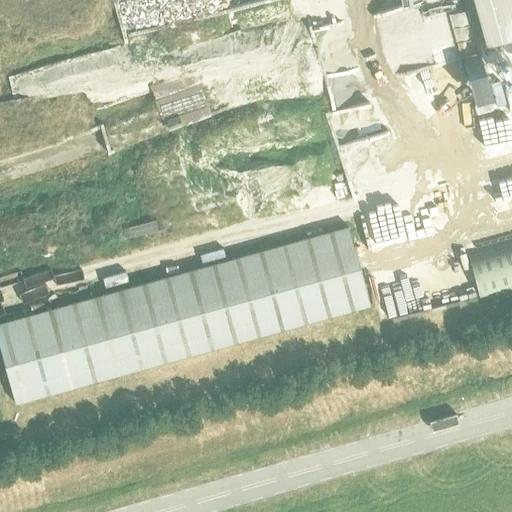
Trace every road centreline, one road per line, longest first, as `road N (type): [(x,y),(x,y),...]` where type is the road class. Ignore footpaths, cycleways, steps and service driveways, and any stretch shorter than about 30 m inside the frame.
road 1 (unknown): [(460,157),(404,105),(351,0)]
road 2 (unknown): [(398,251),(448,231),(465,212),(460,157)]
